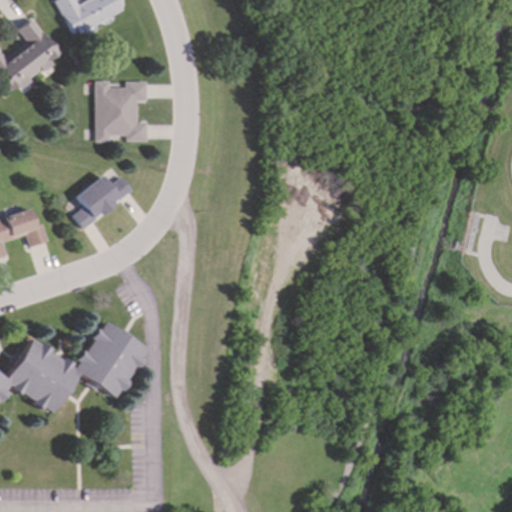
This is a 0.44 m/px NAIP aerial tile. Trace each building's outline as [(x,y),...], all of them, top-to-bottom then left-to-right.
[(53,0),(52,1),(70,36),(122,9),(117,0),(85,0),(75,5),(72,0),(53,0)] [(0,88),(4,94),(15,86),(16,89),(50,65),(47,60),(54,55),(30,19),(15,30),(27,46),(5,61),(0,54),(0,88)] [(143,142),(143,123),(134,123),(134,102),(143,102),(143,83),(122,83),(122,89),(106,89),(106,82),(92,82),(91,143),(108,143),(108,136),(122,136),(122,142),(143,142)] [(71,196),(80,208),(68,216),(78,229),(128,192),(118,178),(106,187),(98,177),(71,196)] [(44,242),(39,224),(31,227),(26,210),(0,217),(0,256),(2,256),(0,247),(0,242),(22,236),(26,248),(44,242)] [(0,394),(4,388),(49,416),(66,388),(74,375),(83,381),(82,383),(110,401),(142,350),(98,322),(70,367),(27,339),(2,379),(0,377),(0,394)]
